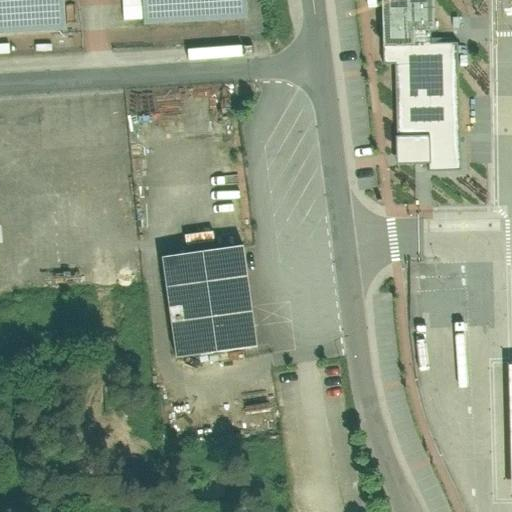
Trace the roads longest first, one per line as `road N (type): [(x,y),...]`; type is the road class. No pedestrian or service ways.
road 1 (residential): [(409,511),(366,396),(323,64)]
road 2 (residential): [(0,82),(323,64)]
